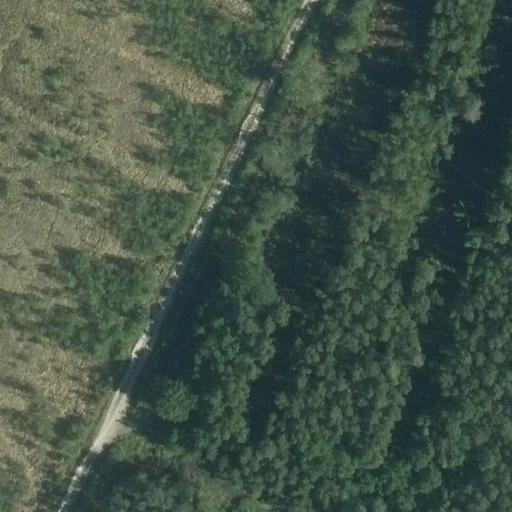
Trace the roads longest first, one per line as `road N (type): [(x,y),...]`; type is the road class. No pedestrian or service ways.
road 1 (track): [(311,0),(64,511)]
road 2 (track): [(285,511),(113,409)]
